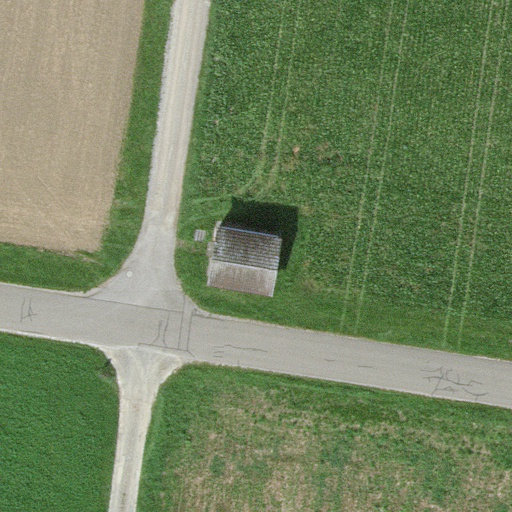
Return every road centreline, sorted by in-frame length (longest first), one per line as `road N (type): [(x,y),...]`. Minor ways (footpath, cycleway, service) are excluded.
road 1 (unclassified): [(0,310),(511,386)]
road 2 (track): [(192,0),(145,334)]
road 3 (track): [(121,511),(145,334)]
